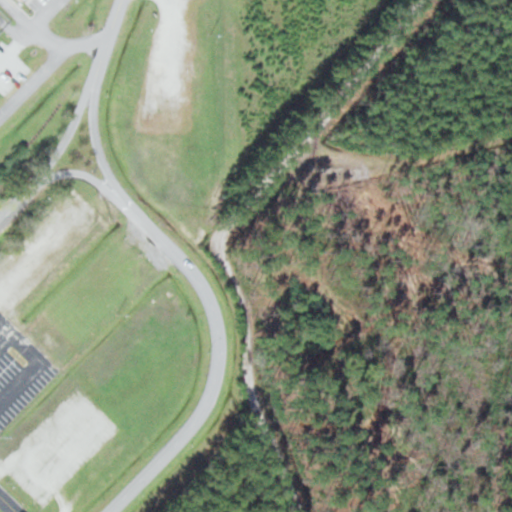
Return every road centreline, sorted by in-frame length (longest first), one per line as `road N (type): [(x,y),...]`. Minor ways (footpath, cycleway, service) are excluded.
road 1 (track): [(511,132),(351,172),(297,153),(424,0)]
road 2 (track): [(297,153),(218,246),(245,302),(251,383),(301,511)]
road 3 (residential): [(111,511),(204,407),(221,344),(204,286),(115,189)]
road 4 (residential): [(108,41),(64,47),(0,114)]
road 5 (residential): [(92,89),(67,140),(20,199)]
